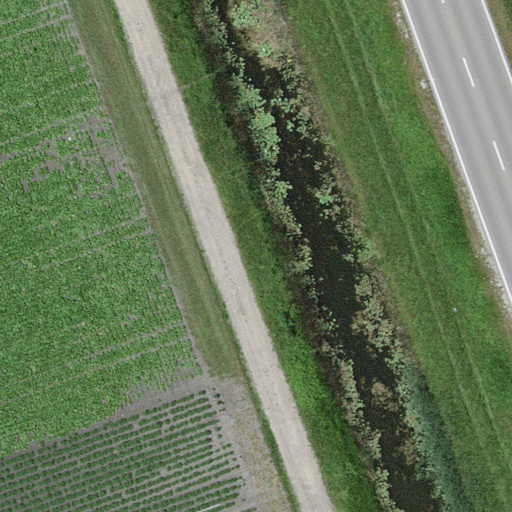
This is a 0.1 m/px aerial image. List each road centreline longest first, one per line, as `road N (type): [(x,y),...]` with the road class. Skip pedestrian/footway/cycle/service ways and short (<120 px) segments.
road 1 (track): [(313,511),(126,0)]
road 2 (primary): [(511,193),(442,0)]
